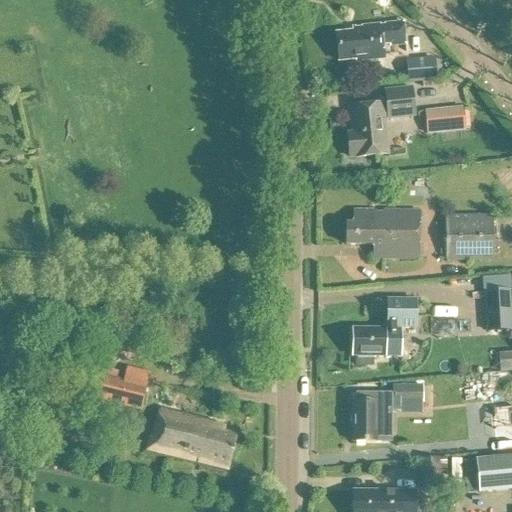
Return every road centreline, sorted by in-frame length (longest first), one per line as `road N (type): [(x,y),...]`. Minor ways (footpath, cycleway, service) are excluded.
road 1 (tertiary): [(289,511),(286,125),(266,0)]
road 2 (residential): [(511,97),(428,0)]
